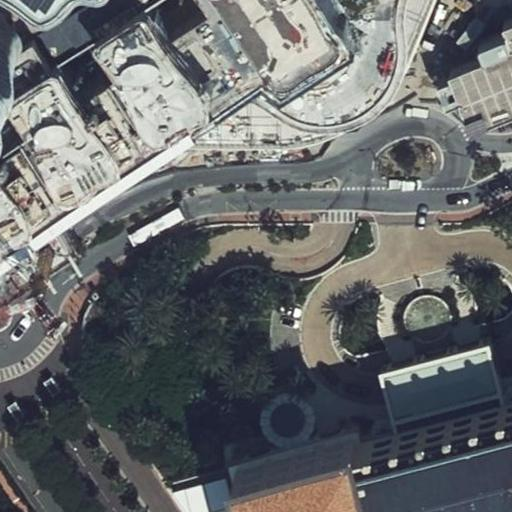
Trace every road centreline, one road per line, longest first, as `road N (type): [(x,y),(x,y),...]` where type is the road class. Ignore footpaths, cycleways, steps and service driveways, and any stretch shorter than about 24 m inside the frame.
road 1 (tertiary): [(365,148),(329,169),(208,179),(141,197),(0,282)]
road 2 (tertiary): [(36,320),(90,271),(183,214),(275,200),(355,201)]
road 3 (primary): [(0,195),(203,63),(252,40)]
road 4 (primary): [(252,40),(275,87),(293,97),(336,99),(371,73),(380,53),(382,31),(369,0)]
